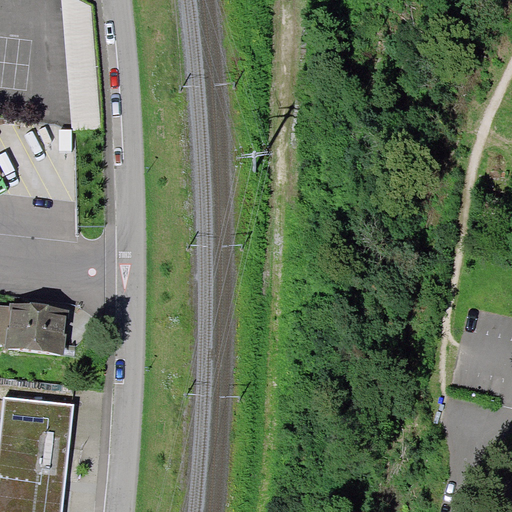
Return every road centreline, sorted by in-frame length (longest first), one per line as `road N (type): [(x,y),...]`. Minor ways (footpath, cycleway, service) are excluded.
road 1 (unclassified): [(119,511),(134,297),(122,0)]
road 2 (residential): [(494,351),(456,511)]
